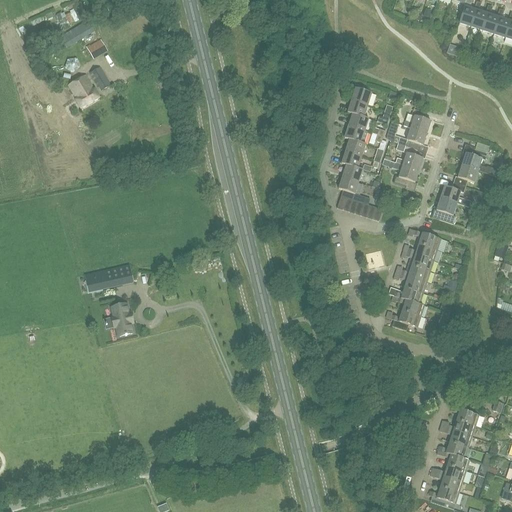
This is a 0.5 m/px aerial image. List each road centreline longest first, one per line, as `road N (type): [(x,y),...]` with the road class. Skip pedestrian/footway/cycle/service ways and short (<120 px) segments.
road 1 (primary): [(288,408),(189,0)]
road 2 (unclassified): [(0,511),(141,472),(166,475)]
road 3 (residential): [(344,228),(321,175),(327,120),(347,68)]
